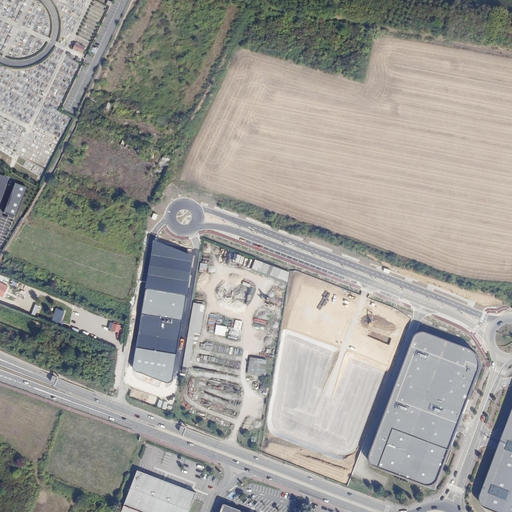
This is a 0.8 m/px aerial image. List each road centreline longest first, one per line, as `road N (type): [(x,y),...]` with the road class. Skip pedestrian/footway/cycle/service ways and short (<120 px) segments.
road 1 (track): [(133,0),(0,257)]
road 2 (primary): [(395,511),(229,448)]
road 3 (residential): [(492,348),(492,374),(455,475),(431,505)]
road 4 (residential): [(458,511),(468,454),(511,360)]
road 5 (primary): [(99,412),(225,459)]
